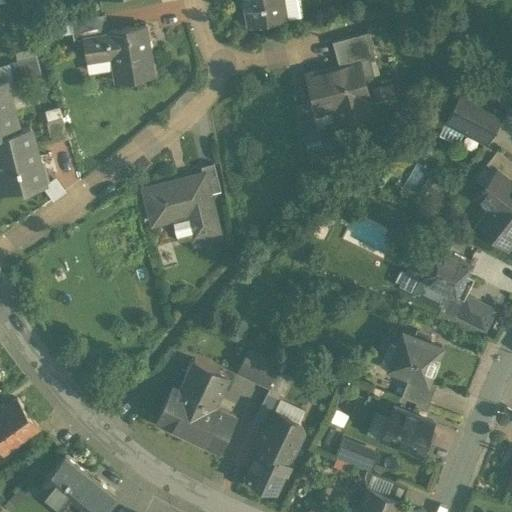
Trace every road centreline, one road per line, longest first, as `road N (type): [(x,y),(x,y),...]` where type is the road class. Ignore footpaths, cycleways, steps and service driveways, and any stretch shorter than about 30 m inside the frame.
road 1 (residential): [(0,286),(81,401),(157,458),(266,511)]
road 2 (residential): [(0,243),(184,113),(209,75),(203,0)]
road 3 (residential): [(511,341),(447,511)]
road 4 (unknown): [(209,75),(327,50)]
